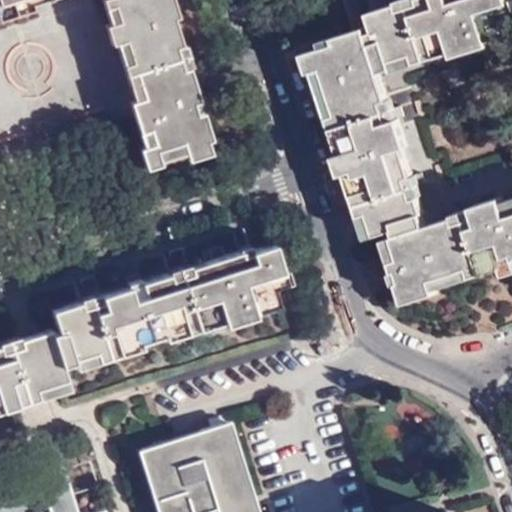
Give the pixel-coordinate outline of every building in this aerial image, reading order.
[(38,0),(0,0),(0,17),(30,8),(28,3),(38,0)] [(0,149),(128,111),(108,44),(102,25),(93,0),(55,0),(30,8),(0,17),(0,149)] [(124,73),(188,53),(183,43),(180,45),(172,19),(178,17),(172,0),(101,0),(109,23),(102,25),(108,44),(115,42),(124,73)] [(511,0),(390,0),(392,3),(388,5),(389,8),(371,14),(377,32),(367,35),(365,29),(335,39),(337,44),(304,54),(309,72),(314,70),(332,128),(340,153),(335,155),(342,174),(347,173),(357,207),(361,219),(367,238),(393,229),(395,234),(382,239),(392,270),(389,271),(394,286),(397,285),(403,304),(438,294),(436,289),(483,275),(502,269),(504,276),(511,273),(511,199),(503,202),(502,197),(474,206),(475,208),(463,212),(452,215),(453,217),(428,225),(424,213),(425,213),(420,196),(423,196),(420,187),(419,187),(414,174),(413,174),(404,147),(409,145),(400,117),(397,117),(394,109),(382,72),(390,69),(391,72),(428,61),(451,54),(452,58),(490,46),(489,42),(504,37),(511,34),(511,25),(509,15),(511,13),(511,0)] [(184,162),(211,153),(207,141),(211,140),(202,113),(206,112),(202,98),(197,99),(192,82),(188,68),(192,67),(188,53),(124,73),(131,97),(128,100),(142,146),(138,147),(145,169),(161,164),(160,160),(182,154),(184,162)] [(280,269),(272,243),(250,250),(249,245),(237,248),(238,251),(220,256),(207,260),(188,266),(187,263),(176,267),(168,269),(167,274),(142,282),(141,279),(126,283),(127,286),(99,294),(98,291),(88,294),(77,298),(78,301),(49,310),(57,331),(52,333),(49,328),(35,333),(27,334),(19,336),(8,340),(0,341),(0,409),(14,405),(26,401),(44,395),(56,391),(68,387),(61,366),(76,362),(77,366),(107,357),(140,348),(139,342),(162,335),(164,339),(196,329),(223,321),(224,325),(254,317),(252,312),(277,305),(271,288),(289,282),(284,268),(280,269)] [(139,449),(158,511),(258,511),(228,420),(139,449)] [(38,475),(63,467),(55,442),(30,451),(38,475)] [(97,511),(77,511),(63,467),(38,475),(0,486),(0,511),(103,511),(103,510),(97,511)]
